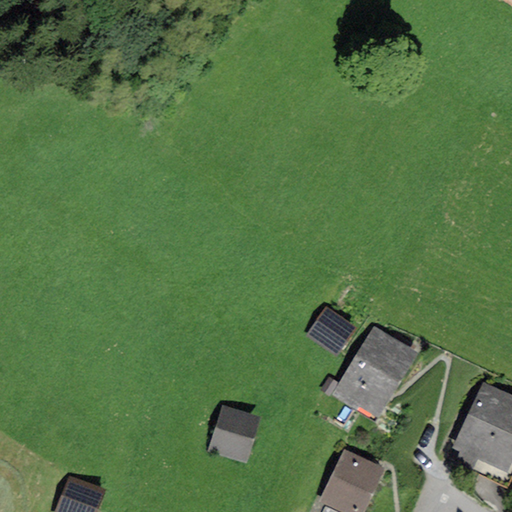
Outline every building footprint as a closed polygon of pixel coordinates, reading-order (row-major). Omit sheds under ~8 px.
[(362,325),(331,303),(307,337),(337,359),(362,325)] [(416,355),(374,331),(337,396),(379,420),(416,355)] [(511,452),(511,401),(486,389),(457,449),(503,471),(511,452)] [(260,418),(224,409),(212,454),(248,464),(260,418)] [(362,511),(382,471),(344,454),(321,501),(345,511),(362,511)] [(97,511),(107,488),(73,474),(57,511),(97,511)]
